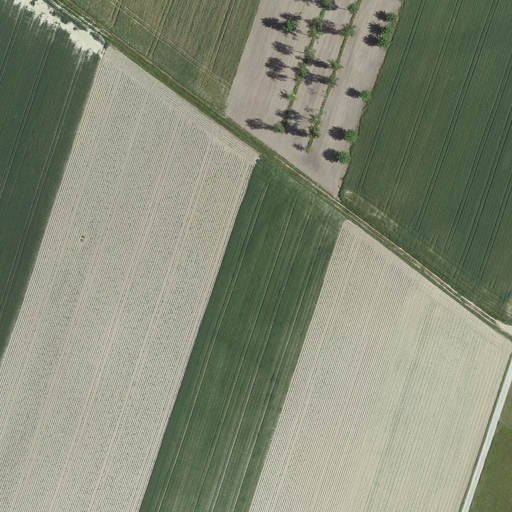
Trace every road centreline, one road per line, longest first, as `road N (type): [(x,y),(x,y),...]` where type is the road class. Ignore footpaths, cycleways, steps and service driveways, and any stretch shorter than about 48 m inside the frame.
road 1 (track): [(511,329),(60,0)]
road 2 (track): [(465,511),(511,370)]
